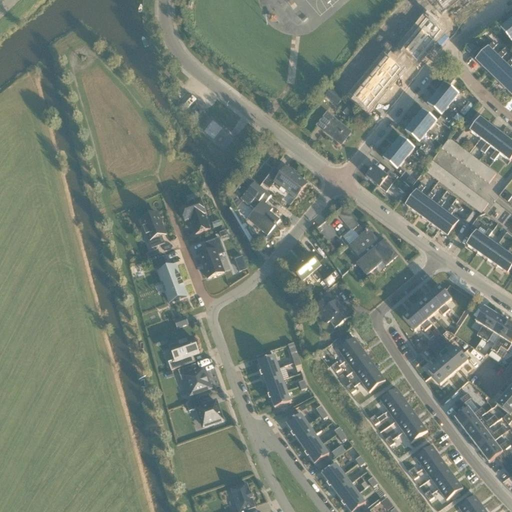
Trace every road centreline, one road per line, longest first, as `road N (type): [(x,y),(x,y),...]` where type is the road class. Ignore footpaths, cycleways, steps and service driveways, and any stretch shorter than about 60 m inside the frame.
road 1 (residential): [(511,507),(371,318),(440,258)]
road 2 (tertiary): [(339,181),(186,64),(168,37),(166,0)]
road 3 (residential): [(214,309),(270,265),(339,181)]
road 4 (residential): [(339,181),(444,52)]
road 5 (residential): [(214,309),(252,435)]
road 6 (tertiary): [(440,258),(339,181)]
